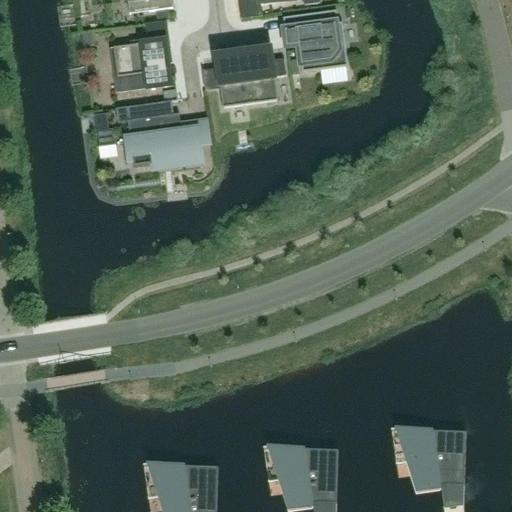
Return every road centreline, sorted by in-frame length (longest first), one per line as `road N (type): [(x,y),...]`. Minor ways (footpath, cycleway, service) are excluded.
road 1 (tertiary): [(10,349),(183,322),(305,286),(417,234),(511,169)]
road 2 (residential): [(29,511),(10,349)]
road 3 (residential): [(511,129),(485,0)]
